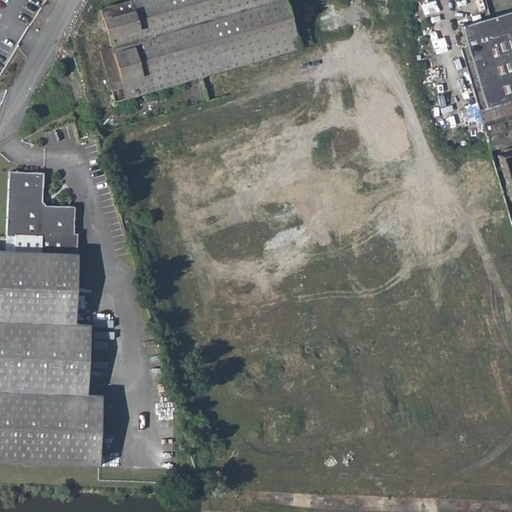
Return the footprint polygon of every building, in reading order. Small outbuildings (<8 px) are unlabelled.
[(135,0),(135,1),(100,12),(110,48),(102,51),(116,101),(199,76),(300,47),(286,0),(135,0)] [(511,10),(491,17),(453,28),(477,108),(511,98),(511,10)] [(511,98),(477,108),(489,149),(511,142),(511,98)] [(511,150),(496,155),(511,210),(511,150)] [(39,253),(0,252),(0,462),(98,467),(100,395),(85,395),(87,325),(73,324),(75,235),(72,235),(72,207),(43,207),(41,204),(41,173),(7,173),(5,238),(39,238),(39,253)]
